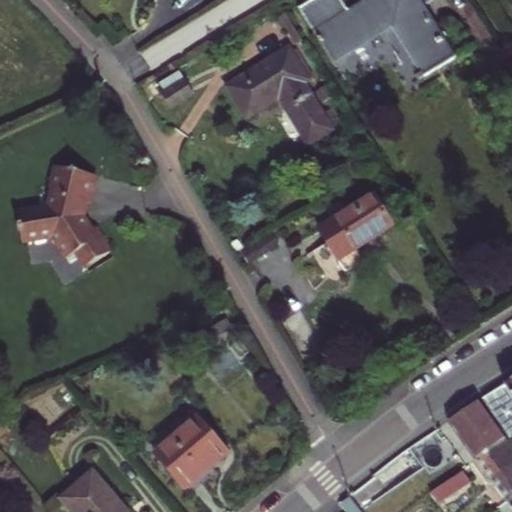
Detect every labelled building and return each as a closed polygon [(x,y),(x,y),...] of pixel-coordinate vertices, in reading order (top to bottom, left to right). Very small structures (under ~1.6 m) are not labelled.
[(344,0),(293,0),(329,54),(364,32),(388,17),(408,46),(401,51),(411,68),(451,42),(422,0),(345,0),(345,1),(344,0)] [(286,40),(221,81),(241,112),(274,91),(282,104),(303,137),(329,122),(300,77),(307,73),(286,40)] [(197,83),(189,69),(163,85),(171,99),(197,83)] [(22,241),(53,232),(73,256),(80,250),(91,264),(115,244),(96,221),(92,223),(87,216),(81,210),(84,198),(88,199),(95,174),(76,168),(56,163),(46,203),(14,212),(17,222),(13,222),(15,232),(20,231),(22,241)] [(357,232),(389,212),(367,178),(311,214),(339,258),(353,250),(355,243),(351,236),(357,232)] [(511,383),(507,387),(502,390),(483,404),(508,440),(511,444),(511,442),(511,383)] [(504,443),(478,406),(469,413),(461,418),(450,426),(476,462),(504,443)] [(197,413),(153,448),(183,484),(206,464),(226,447),(197,413)] [(488,478),(491,483),(511,468),(511,454),(504,443),(476,462),(488,478)] [(457,467),(461,472),(468,467),(464,462),(457,467)] [(511,468),(491,483),(498,492),(503,500),(505,502),(507,505),(511,501),(511,468)] [(94,470),(61,497),(73,511),(124,511),(120,508),(123,505),(94,470)] [(457,475),(424,498),(431,508),(468,483),(461,472),(457,475)]
